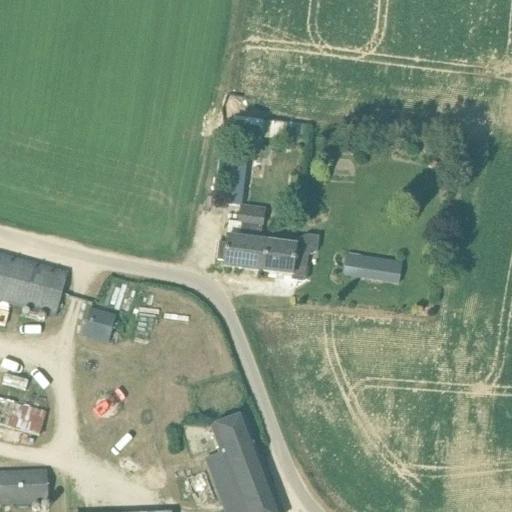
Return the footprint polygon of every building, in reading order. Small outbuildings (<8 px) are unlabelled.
[(287,127),(265,123),(263,141),(285,143),(286,138),(311,142),(313,128),(287,123),(287,127)] [(228,155),(221,206),(239,208),(241,208),(247,157),(228,155)] [(219,245),(217,262),(223,263),(223,268),(263,273),(266,244),(256,243),(257,235),(261,235),(264,212),(259,210),(241,208),(239,208),(237,224),(228,223),(226,239),(226,246),(219,245)] [(266,244),(263,273),(292,277),(291,281),(304,283),(307,280),(308,267),(307,266),(308,256),(311,257),(317,254),(318,238),(306,237),(295,244),(298,248),(266,244)] [(0,302),(55,318),(62,294),(67,274),(0,255),(0,302)] [(398,285),(401,265),(346,255),(342,277),(398,285)] [(114,319),(91,312),(84,336),(107,343),(114,319)] [(0,423),(4,425),(1,439),(16,442),(19,431),(39,435),(45,406),(0,396),(0,423)] [(206,463),(224,511),(278,511),(243,417),(211,429),(222,457),(206,463)] [(0,507),(48,505),(46,472),(0,473),(0,507)]
